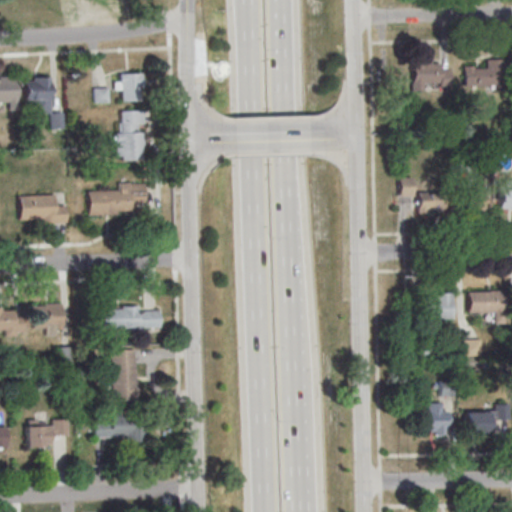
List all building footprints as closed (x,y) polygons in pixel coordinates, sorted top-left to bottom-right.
[(462,85),(499,85),(499,59),(485,59),(485,67),(462,67),(462,85)] [(411,60),(411,91),(422,91),(422,84),(449,84),(448,68),(439,68),(439,60),(411,60)] [(114,91),(119,91),(119,100),(142,100),(142,72),(114,72),(114,91)] [(0,102),(7,102),(7,109),(15,109),(15,76),(0,76),(0,102)] [(49,112),(49,77),(23,77),(24,101),(32,101),(32,113),(50,113),(50,128),(63,128),(62,112),(49,112)] [(94,102),(107,102),(107,88),(93,88),(94,102)] [(115,160),(144,160),(143,110),(115,110),(115,160)] [(412,177),(397,177),(397,196),(412,196),(412,177)] [(511,209),(511,179),(498,180),(498,209),(511,209)] [(144,182),(116,182),(116,191),(86,191),(86,214),(134,213),(134,204),(145,203),(144,182)] [(489,210),(489,190),(460,190),(460,210),(489,210)] [(439,212),(439,191),(415,191),(415,212),(439,212)] [(65,221),(65,204),(53,204),(53,194),(17,194),(17,221),(65,221)] [(466,290),(466,312),(501,312),(501,290),(466,290)] [(450,293),(423,293),(423,319),(450,319),(450,293)] [(42,334),(61,334),(61,303),(31,303),(31,325),(42,325),(42,334)] [(0,307),(0,335),(22,335),(21,307),(0,307)] [(159,308),(102,308),(102,328),(159,328),(159,308)] [(111,400),(135,400),(135,349),(111,349),(111,400)] [(445,434),(445,402),(423,402),(423,434),(445,434)] [(507,404),(487,404),(487,411),(464,411),(464,432),(486,432),(487,420),(507,420),(507,404)] [(92,436),(125,436),(125,442),(145,442),(145,413),(92,413),(92,436)] [(66,435),(66,420),(23,420),(23,447),(47,447),(47,435),(66,435)]
